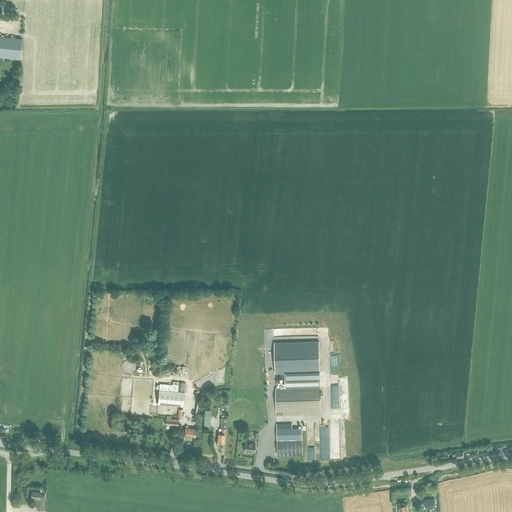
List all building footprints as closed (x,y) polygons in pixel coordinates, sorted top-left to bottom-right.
[(0,57),(20,60),(22,39),(0,36),(0,57)] [(320,340),(274,341),(276,373),(286,373),(321,372),(320,340)] [(321,387),(321,372),(286,373),(286,387),(286,388),(321,387)] [(339,410),(347,409),(347,380),(339,381),(339,410)] [(183,406),(184,392),(178,392),(178,385),(160,384),(158,404),(183,406)] [(276,412),(321,411),(321,387),(286,388),(276,388),(276,412)] [(227,418),(221,417),(220,429),(222,429),(221,434),(218,434),(217,442),(218,442),(219,443),(221,443),(224,443),(225,435),(226,435),(227,423),(227,418)] [(329,459),(339,459),(338,432),(328,432),(328,421),(319,421),(320,460),(329,460),(329,459)] [(303,455),(302,428),(292,428),(292,423),(277,424),(277,456),(303,455)] [(195,438),(196,429),(187,428),(188,425),(186,425),(185,437),(195,438)] [(255,453),(256,443),(245,442),(245,447),(244,447),(244,450),(244,451),(244,452),(255,453)] [(45,495),(41,495),(41,492),(32,492),(32,499),(38,499),(38,506),(38,509),(43,509),(44,500),(45,500),(45,495)] [(435,498),(424,500),(425,504),(425,509),(436,507),(435,498)]
